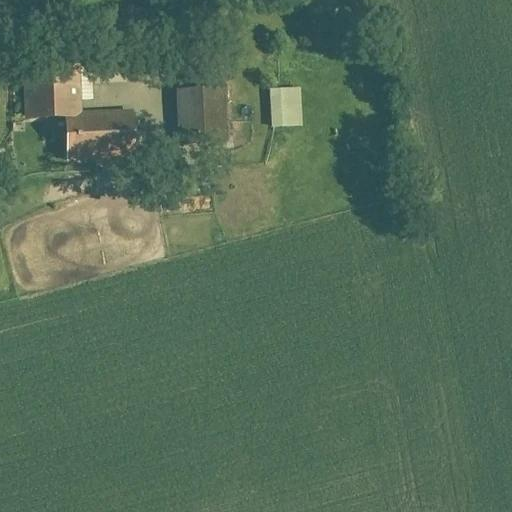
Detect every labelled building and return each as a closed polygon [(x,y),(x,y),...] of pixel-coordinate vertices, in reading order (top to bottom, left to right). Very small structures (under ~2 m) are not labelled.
[(363,0),(309,0),(310,9),(364,8),(363,0)] [(60,61),(20,62),(22,119),(62,117),(60,61)] [(222,84),(175,88),(179,141),(227,137),(222,84)] [(296,87),(265,88),(266,122),(297,122),(296,87)] [(59,121),(62,165),(129,160),(126,116),(59,121)]
